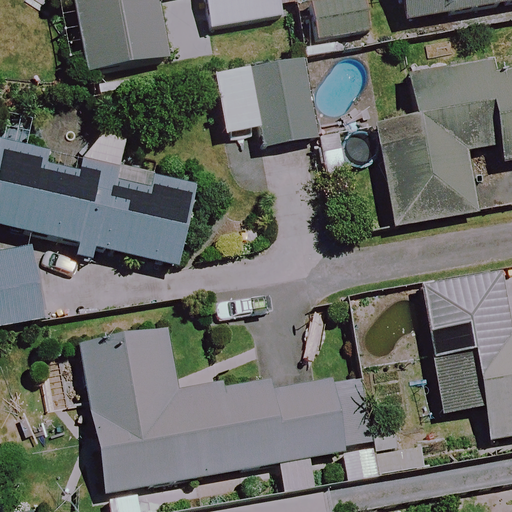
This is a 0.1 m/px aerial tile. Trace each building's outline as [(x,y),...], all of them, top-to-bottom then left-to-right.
[(161,67),(150,0),(66,0),(79,80),(161,67)] [(276,23),(271,0),(198,0),(205,35),(276,23)] [(511,0),(367,0),(368,5),(394,0),(399,27),(511,7),(511,0)] [(300,13),(305,47),(363,38),(358,4),(300,13)] [(314,144),(299,65),(209,82),(221,142),(286,131),(289,148),(314,144)] [(511,165),(511,72),(406,89),(413,129),(371,136),(386,234),(470,221),(460,158),(487,153),(490,169),(511,165)] [(42,160),(0,150),(0,235),(174,273),(190,194),(78,170),(75,181),(39,174),(42,160)] [(0,361),(36,357),(24,256),(0,259),(0,361)] [(511,342),(511,343),(500,282),(416,298),(431,374),(459,369),(474,449),(511,441),(511,342)] [(171,404),(160,339),(70,355),(96,501),(340,458),(345,487),(372,483),(354,382),(267,398),(265,387),(171,404)]
